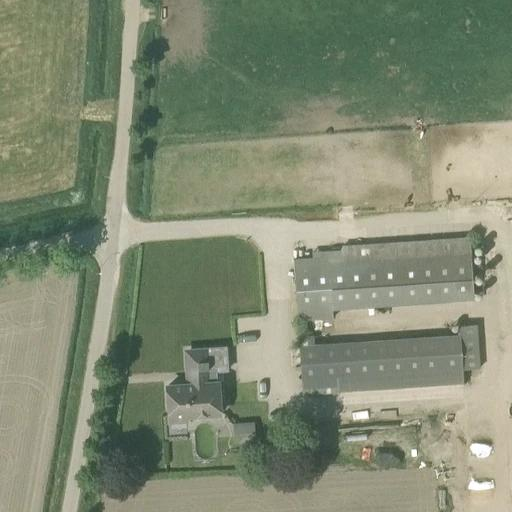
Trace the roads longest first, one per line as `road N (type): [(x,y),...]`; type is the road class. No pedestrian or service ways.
road 1 (unclassified): [(68,511),(114,234)]
road 2 (unclassified): [(114,234),(124,0)]
